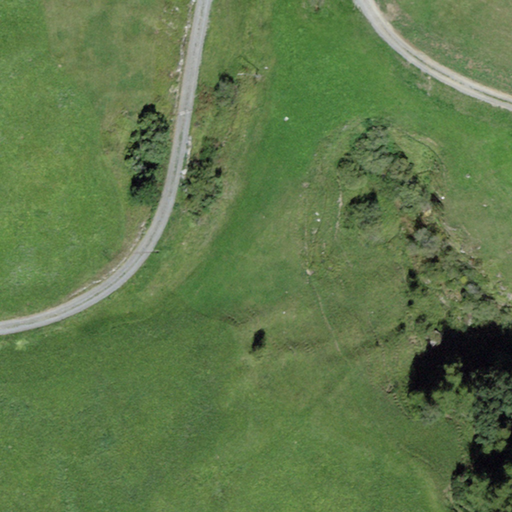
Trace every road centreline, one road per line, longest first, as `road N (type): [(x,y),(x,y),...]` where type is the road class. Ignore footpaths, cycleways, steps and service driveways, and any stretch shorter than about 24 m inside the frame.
road 1 (track): [(202,0),(166,193),(148,246),(92,297),(0,328)]
road 2 (track): [(511,101),(432,68),(376,23),(366,0)]
